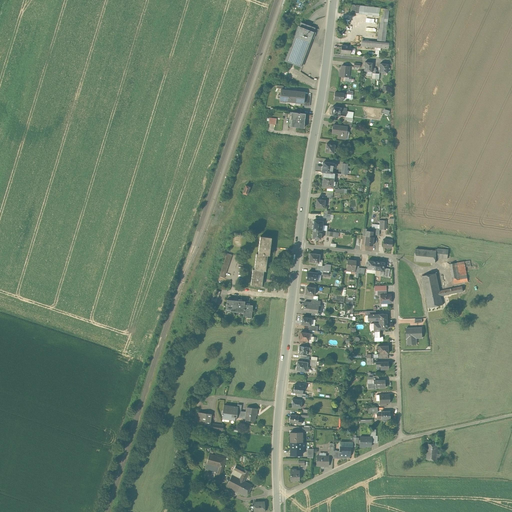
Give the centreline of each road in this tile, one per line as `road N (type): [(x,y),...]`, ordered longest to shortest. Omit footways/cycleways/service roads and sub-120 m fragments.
road 1 (residential): [(298,243),(394,255),(401,438)]
road 2 (tertiary): [(278,497),(298,243)]
road 3 (tertiary): [(298,243),(333,0)]
road 4 (residential): [(401,438),(278,497)]
